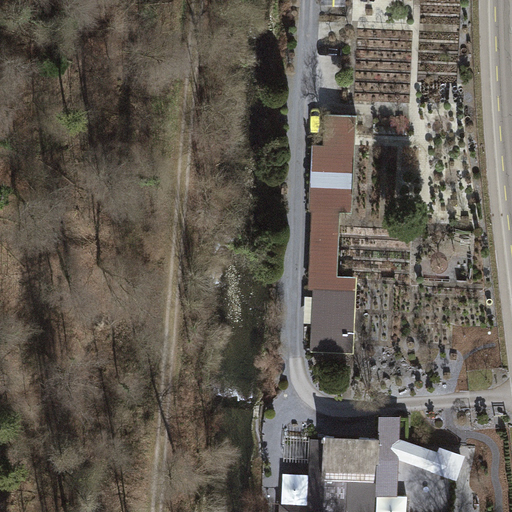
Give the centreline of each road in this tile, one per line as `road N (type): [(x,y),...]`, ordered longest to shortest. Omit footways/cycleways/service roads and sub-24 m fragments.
road 1 (track): [(511,397),(336,409),(305,389),(296,356),(309,0)]
road 2 (track): [(197,0),(156,511)]
